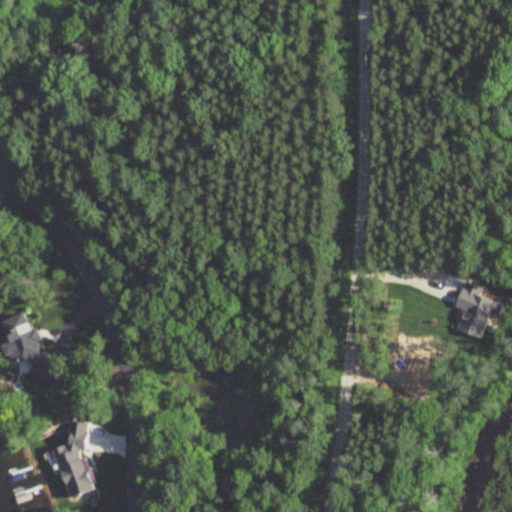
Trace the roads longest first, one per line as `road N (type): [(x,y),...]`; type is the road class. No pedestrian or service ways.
road 1 (residential): [(332,511),(360,178),(361,0)]
road 2 (residential): [(135,511),(134,396),(112,307),(65,229),(0,161)]
